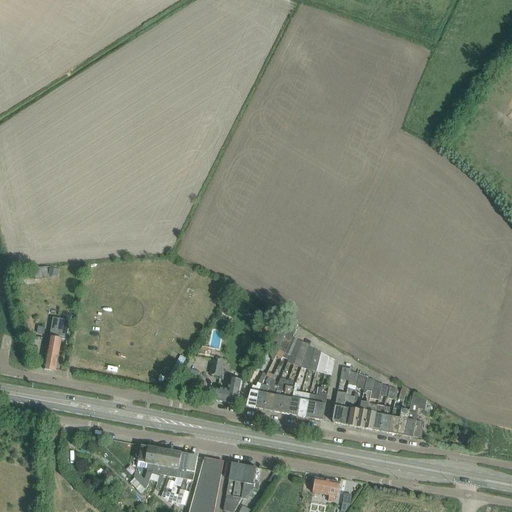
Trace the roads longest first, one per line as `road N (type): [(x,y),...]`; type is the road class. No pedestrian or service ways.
road 1 (residential): [(511,467),(124,394)]
road 2 (primary): [(469,478),(218,431)]
road 3 (residential): [(216,448),(0,407)]
road 4 (residential): [(384,482),(216,448)]
road 5 (residential): [(124,394),(0,371)]
road 6 (primary): [(121,408),(0,386)]
road 7 (primary): [(0,397),(119,419)]
